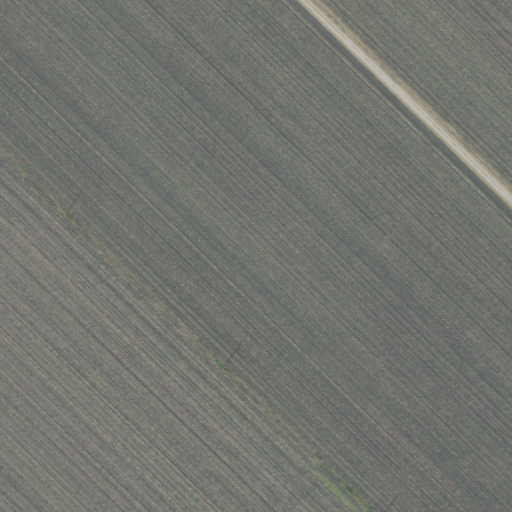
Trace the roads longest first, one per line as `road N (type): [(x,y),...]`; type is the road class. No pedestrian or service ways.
road 1 (residential): [(0,153),(359,511)]
road 2 (residential): [(511,201),(303,0)]
